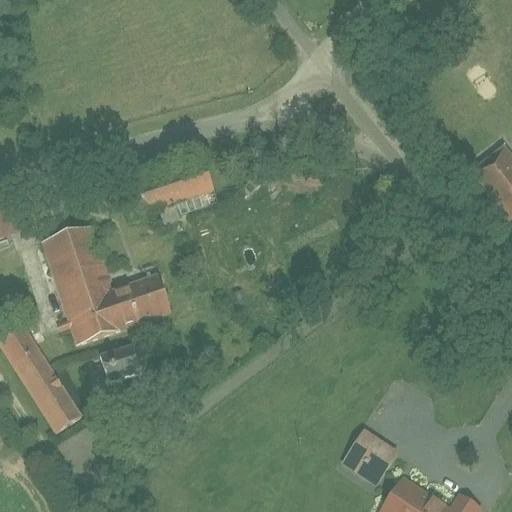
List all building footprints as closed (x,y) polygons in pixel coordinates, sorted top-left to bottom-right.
[(511,171),(504,163),(478,185),(511,225),(511,171)] [(156,214),(223,192),(218,178),(152,200),(156,214)] [(186,213),(210,209),(208,200),(184,204),(186,213)] [(15,208),(0,212),(0,244),(24,236),(15,208)] [(94,237),(45,252),(75,351),(172,321),(159,278),(111,292),(94,237)] [(25,336),(0,353),(0,355),(57,436),(83,417),(25,336)] [(130,349),(95,361),(103,387),(138,375),(130,349)] [(375,486),(395,455),(362,434),(342,465),(375,486)] [(480,511),(456,497),(448,510),(404,483),(385,511),(480,511)]
